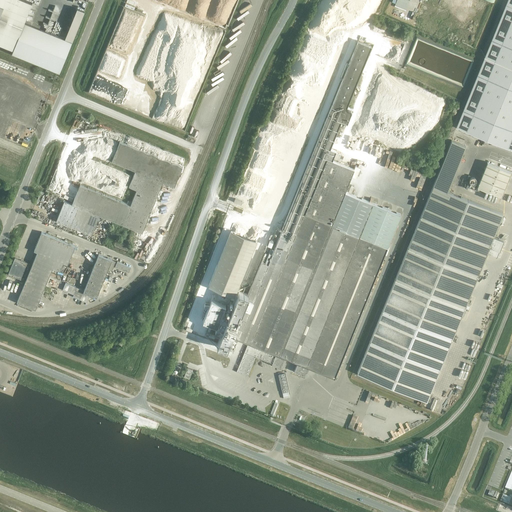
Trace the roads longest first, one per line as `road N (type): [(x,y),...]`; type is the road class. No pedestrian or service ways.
road 1 (unclassified): [(0,245),(101,0)]
road 2 (unclassified): [(209,203),(245,98),(293,0)]
road 3 (tertiary): [(447,511),(511,354)]
road 4 (tertiary): [(137,408),(0,352)]
road 5 (tertiary): [(273,463),(137,408)]
road 6 (unclassified): [(164,331),(209,203)]
road 7 (tertiary): [(392,511),(273,463)]
